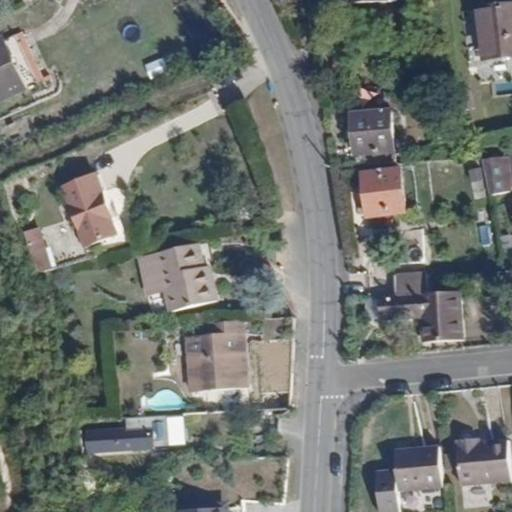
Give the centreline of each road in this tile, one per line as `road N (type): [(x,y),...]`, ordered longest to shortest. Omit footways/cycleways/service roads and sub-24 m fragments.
road 1 (tertiary): [(252,0),(283,66),(315,186),(320,379)]
road 2 (residential): [(320,379),(511,360)]
road 3 (tertiary): [(320,379),(314,511)]
